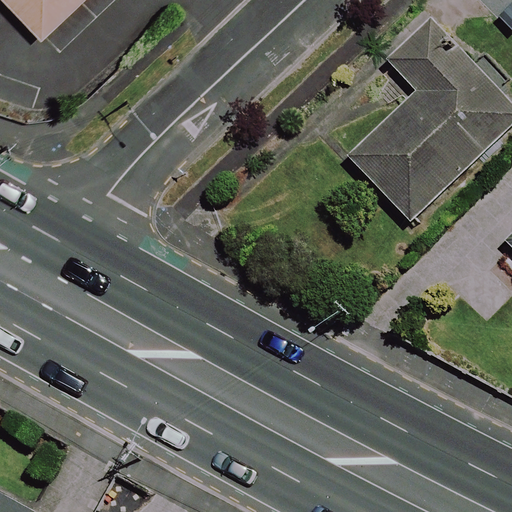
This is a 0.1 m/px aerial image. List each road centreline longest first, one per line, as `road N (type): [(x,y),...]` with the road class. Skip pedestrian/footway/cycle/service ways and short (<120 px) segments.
road 1 (secondary): [(57,296),(463,511)]
road 2 (residential): [(57,296),(110,192),(305,0)]
